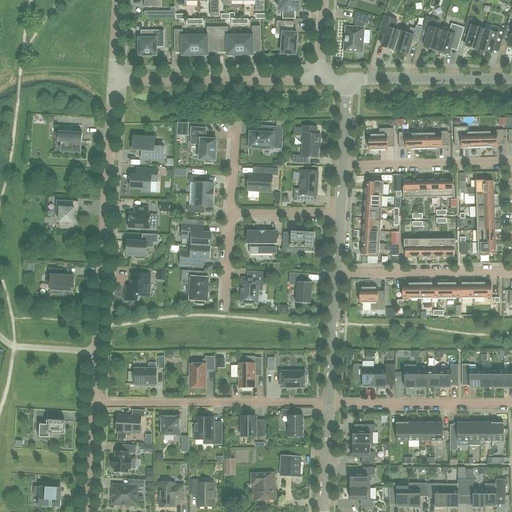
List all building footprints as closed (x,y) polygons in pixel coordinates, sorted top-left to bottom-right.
[(198,0),(210,0),(210,16),(219,16),(218,0),(198,0)] [(243,0),(255,0),(255,11),(264,11),(264,0),(243,0)] [(298,6),(298,0),(279,0),(280,8),(280,11),(282,11),(283,11),(282,19),(295,19),(295,11),(296,11),(298,11),(298,6)] [(355,20),(355,28),(345,27),(344,52),(362,53),(364,28),(363,28),(363,23),(367,24),(369,17),(356,13),(353,19),(355,20)] [(424,47),(437,51),(444,28),(443,27),(442,31),(436,29),(438,20),(426,16),(422,28),(422,30),(428,32),(424,47)] [(381,46),(394,50),(401,28),(395,26),(397,21),(384,17),(379,31),(386,33),(381,46)] [(478,50),(484,30),(476,28),(478,22),(467,18),(464,28),(463,33),(469,35),(465,46),(478,50)] [(294,22),(276,21),(276,28),(285,29),(285,33),(283,32),(281,54),(287,54),(287,56),(294,57),(294,55),(296,55),(297,33),(293,33),(294,22)] [(444,28),(437,51),(449,54),(453,39),(460,41),(464,28),(451,24),(450,29),(444,28)] [(252,36),(240,36),(240,55),(253,55),(253,52),(261,52),(260,26),(252,26),(252,36)] [(418,43),(422,30),(422,28),(416,26),(415,29),(410,28),(409,31),(401,28),(394,50),(407,54),(412,41),(418,43)] [(511,27),(507,26),(505,30),(502,39),(509,41),(508,46),(511,47),(511,27)] [(195,36),(195,55),(207,55),(207,52),(217,52),(217,27),(207,27),(207,36),(195,36)] [(227,55),(240,55),(240,36),(228,36),(228,27),(217,27),(217,52),(227,52),(227,55)] [(484,30),(478,50),(491,54),(495,43),(501,45),(502,39),(505,30),(494,27),(492,33),(484,30)] [(156,56),(156,47),(164,47),(164,30),(141,31),(141,39),(139,39),(139,56),(156,56)] [(195,55),(195,36),(183,36),(183,30),(174,30),(174,52),(182,52),(182,55),(195,55)] [(292,163),(308,164),(308,157),(317,157),(318,144),(319,145),(320,135),(316,135),(316,127),(303,126),(303,127),(304,127),(304,128),(294,128),(294,136),(303,137),(302,156),(293,155),(292,163)] [(272,142),(282,142),(282,128),(268,127),(267,134),(251,133),(251,135),(249,134),(248,142),(250,142),(250,147),(272,149),(272,142)] [(479,147),(479,134),(469,134),(468,127),(454,127),(454,145),(461,145),(461,148),(479,147)] [(206,129),(192,128),(191,144),(200,144),(199,160),(205,160),(205,163),(213,163),(213,161),(215,161),(216,153),(216,148),(216,140),(204,139),(204,136),(205,136),(206,129)] [(369,150),(387,150),(387,147),(394,147),(394,129),(379,129),(379,136),(369,137),(369,139),(367,139),(367,148),(369,148),(369,150)] [(479,134),(479,147),(497,147),(497,144),(504,144),(504,130),(497,130),(497,133),(479,134)] [(62,140),(61,152),(80,153),(81,141),(82,141),(82,133),(59,132),(58,140),(62,140)] [(424,135),(424,149),(442,148),(442,146),(449,146),(448,132),(441,132),(441,135),(424,135)] [(406,149),(424,149),(424,135),(406,136),(406,133),(399,133),(399,147),(406,147),(406,149)] [(145,160),(164,161),(164,147),(154,147),(155,136),(146,135),(146,138),(133,137),(133,142),(131,142),(131,150),(145,151),(145,160)] [(271,193),(272,175),(277,176),(277,169),(264,168),(263,174),(249,173),(247,191),(271,193)] [(131,175),(130,189),(141,189),(141,192),(150,193),(151,181),(157,182),(158,170),(145,169),(144,176),(131,175)] [(294,194),(293,201),(306,202),(306,195),(316,196),(317,188),(316,187),(316,181),(317,181),(318,172),(301,171),(300,194),(294,194)] [(195,194),(213,196),(214,184),(201,183),(201,177),(189,176),(189,182),(196,183),(195,194)] [(416,198),(429,198),(429,180),(416,181),(416,198)] [(429,198),(442,197),(441,180),(429,180),(429,198)] [(453,180),(441,180),(442,197),(455,197),(454,186),(453,186),(453,180)] [(468,188),(468,194),(474,194),(476,194),(494,194),(493,181),(487,181),(487,180),(476,181),(476,188),(468,188)] [(365,195),(383,196),(383,182),(372,181),(372,183),(366,182),(365,195)] [(416,198),(416,181),(404,181),(404,187),(403,187),(403,198),(416,198)] [(212,207),(213,196),(195,194),(194,206),(188,206),(187,212),(199,213),(200,207),(212,207)] [(494,206),(494,194),(476,194),(477,206),(494,206)] [(383,196),(365,195),(364,207),(382,208),(383,196)] [(59,227),(74,227),(75,209),(78,209),(78,202),(56,200),(55,214),(60,214),(59,227)] [(170,202),(160,202),(160,212),(170,212),(170,202)] [(476,214),(476,203),(467,203),(467,209),(472,209),(472,214),(476,214)] [(477,206),(477,218),(494,218),(494,206),(477,206)] [(129,213),(128,227),(149,228),(150,214),(148,214),(148,208),(135,207),(135,210),(136,211),(136,214),(129,213)] [(364,207),(364,219),(381,220),(382,208),(364,207)] [(477,218),(477,230),(495,230),(494,218),(477,218)] [(364,219),(363,231),(380,232),(381,220),(364,219)] [(187,245),(210,246),(211,233),(196,232),(196,225),(182,225),(182,238),(187,239),(187,245)] [(387,230),(389,241),(398,240),(396,229),(387,230)] [(477,230),(478,242),(495,242),(495,230),(477,230)] [(260,231),(260,232),(247,232),(247,244),(250,244),(250,253),(277,253),(277,232),(265,232),(265,231),(260,231)] [(363,231),(362,243),(380,244),(380,232),(363,231)] [(315,233),(298,232),(298,233),(292,233),(292,232),(291,232),(291,233),(283,232),(282,250),(314,251),(315,233)] [(127,241),(127,255),(146,256),(147,248),(153,248),(154,243),(158,243),(158,235),(142,234),(142,242),(127,241)] [(430,241),(417,242),(417,257),(430,257),(430,241)] [(430,241),(430,257),(443,257),(442,241),(430,241)] [(442,241),(443,257),(454,257),(454,253),(455,253),(455,241),(442,241)] [(405,257),(417,257),(417,242),(404,242),(404,253),(405,253),(405,257)] [(495,242),(478,242),(478,256),(490,255),(490,254),(496,254),(495,242)] [(380,244),(362,243),(362,255),(368,255),(367,257),(379,257),(379,250),(384,251),(385,244),(380,244)] [(209,259),(210,246),(187,245),(187,251),(181,251),(180,264),(194,265),(194,258),(209,259)] [(59,292),(72,292),(72,288),(73,288),(74,277),(62,276),(62,269),(48,268),(48,275),(51,275),(50,291),(53,291),(53,293),(59,294),(59,292)] [(207,301),(209,278),(197,277),(197,271),(187,270),(186,276),(191,277),(190,284),(189,284),(188,293),(190,293),(189,300),(196,301),(196,302),(198,304),(202,304),(204,303),(204,301),(207,301)] [(166,272),(157,271),(156,280),(166,280),(166,272)] [(247,279),(242,279),(241,302),(245,302),(245,304),(253,305),(253,303),(257,303),(258,290),(262,290),(263,281),(266,281),(266,273),(248,272),(247,279)] [(149,296),(150,274),(131,273),(130,281),(132,281),(132,286),(127,286),(126,294),(125,294),(124,300),(137,301),(137,296),(149,296)] [(311,304),(312,283),(301,282),(301,274),(290,273),(290,281),(291,281),(291,285),(297,285),(296,302),(296,303),(311,304)] [(456,298),(474,298),(474,284),(456,285),(456,298)] [(491,284),(474,284),(474,298),(492,298),(491,284)] [(420,298),(420,285),(402,285),(402,298),(420,298)] [(420,285),(420,298),(438,298),(438,285),(420,285)] [(438,298),(456,298),(456,285),(438,285),(438,298)] [(378,289),(360,289),(360,292),(358,292),(358,300),(360,300),(360,303),(371,303),(371,310),(385,310),(385,291),(378,291),(378,289)] [(190,388),(206,388),(206,369),(215,369),(215,357),(205,357),(205,360),(198,360),(198,364),(190,364),(190,376),(188,376),(188,384),(190,384),(190,388)] [(243,390),(251,390),(251,388),(255,388),(255,372),(262,372),(262,358),(254,358),(254,364),(239,364),(239,388),(243,388),(243,390)] [(134,369),(134,385),(135,385),(135,387),(143,387),(143,385),(156,385),(156,363),(148,363),(148,369),(134,369)] [(374,388),(374,370),(374,367),(362,367),(362,364),(353,364),(353,381),(362,381),(362,388),(374,388)] [(374,370),(374,388),(386,388),(386,377),(395,377),(395,364),(385,364),(385,370),(374,370)] [(416,365),(404,365),(404,388),(416,388),(416,370),(416,365)] [(439,370),(439,388),(451,388),(451,386),(458,386),(458,365),(451,365),(451,370),(439,370)] [(481,388),(481,370),(470,370),(470,365),(462,365),(462,386),(469,386),(469,388),(481,388)] [(439,367),(427,367),(427,370),(428,370),(427,388),(439,388),(439,370),(439,367)] [(416,388),(427,388),(428,370),(427,370),(416,370),(416,388)] [(481,388),(492,388),(492,370),(481,370),(481,388)] [(492,388),(504,388),(504,370),(492,370),(492,388)] [(281,372),(281,388),(305,388),(305,384),(307,384),(307,376),(305,376),(305,372),(281,372)] [(144,417),(145,410),(132,410),(132,416),(117,415),(116,432),(140,433),(141,417),(144,417)] [(288,416),(288,437),(303,436),(302,416),(294,416),(294,410),(282,410),(282,416),(288,416)] [(179,418),(174,418),(174,416),(166,416),(166,418),(162,418),(162,435),(179,435),(179,418)] [(256,417),(242,417),(242,437),(266,437),(266,420),(256,420),(256,417)] [(214,418),(195,418),(195,440),(213,440),(213,444),(222,444),(222,428),(214,428),(214,418)] [(64,425),(64,422),(62,421),(47,420),(47,425),(36,424),(36,422),(35,431),(40,432),(39,437),(50,438),(50,434),(65,435),(65,425),(64,425)] [(408,440),(408,423),(396,423),(396,440),(408,440)] [(420,440),(420,423),(408,423),(408,440),(420,440)] [(431,423),(420,423),(420,440),(431,440),(431,423)] [(443,423),(431,423),(431,440),(443,440),(443,423)] [(457,431),(450,430),(450,450),(458,450),(458,445),(469,445),(469,423),(457,423),(457,431)] [(481,423),(469,423),(469,445),(480,445),(480,441),(481,423)] [(480,441),(492,441),(492,423),(481,423),(480,441)] [(492,423),(492,441),(504,441),(504,423),(492,423)] [(352,444),(370,444),(373,444),(373,432),(375,432),(375,425),(363,425),(363,432),(352,432),(352,444)] [(170,446),(179,447),(180,438),(170,437),(170,446)] [(370,444),(352,444),(352,457),(361,457),(361,464),(375,464),(375,452),(370,452),(370,444)] [(136,446),(122,445),(122,452),(115,451),(115,458),(112,457),(111,468),(114,468),(114,472),(128,473),(128,469),(131,469),(131,459),(129,458),(129,453),(136,453),(136,446)] [(295,457),(281,456),(280,476),(294,477),(295,457)] [(225,459),(226,476),(236,475),(235,459),(225,459)] [(350,475),(350,487),(370,487),(370,475),(375,475),(375,468),(363,468),(363,475),(350,475)] [(254,500),(277,499),(276,472),(252,473),(252,484),(254,484),(254,500)] [(113,485),(112,504),(136,505),(137,487),(144,487),(145,480),(133,479),(132,486),(113,485)] [(496,479),(496,489),(484,489),(484,507),(496,507),(496,496),(506,496),(506,479),(496,479)] [(198,480),(191,480),(191,492),(198,492),(198,507),(214,507),(214,483),(198,483),(198,480)] [(458,484),(446,484),(446,507),(458,507),(458,496),(465,496),(465,480),(458,480),(458,484)] [(465,480),(465,496),(472,496),(473,507),(484,507),(484,489),(473,489),(473,480),(465,480)] [(175,485),(175,483),(159,483),(159,507),(175,507),(175,502),(176,500),(184,500),(184,485),(175,485)] [(389,483),(389,500),(396,500),(396,507),(408,507),(408,484),(389,483)] [(58,500),(52,500),(53,484),(46,484),(46,487),(39,486),(39,487),(34,486),(34,495),(39,495),(39,505),(38,505),(38,506),(49,507),(58,507),(58,500)] [(408,507),(420,507),(420,496),(427,496),(427,484),(408,484),(408,507)] [(435,484),(434,507),(446,507),(446,484),(435,484)] [(370,487),(350,487),(350,500),(360,500),(360,507),(372,507),(372,499),(370,499),(370,487)]
